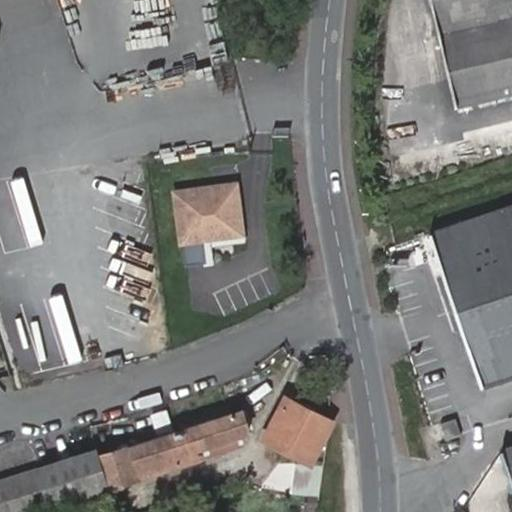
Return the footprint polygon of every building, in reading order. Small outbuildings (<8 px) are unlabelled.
[(511,0),(430,0),(455,106),(511,93),(511,0)] [(178,242),(238,235),(232,188),(171,196),(178,242)] [(511,205),(428,234),(479,385),(511,374),(511,205)] [(226,245),(201,249),(204,274),(230,271),(226,245)] [(267,438),(308,459),(330,421),(287,399),(267,438)] [(100,447),(0,479),(0,511),(26,511),(201,459),(198,448),(248,433),(242,410),(102,453),(100,447)] [(438,424),(443,441),(460,435),(454,418),(438,424)] [(248,433),(198,448),(201,459),(242,446),(248,433)] [(511,447),(501,452),(511,482),(511,447)] [(293,487),(321,493),(327,465),(298,459),(293,487)]
